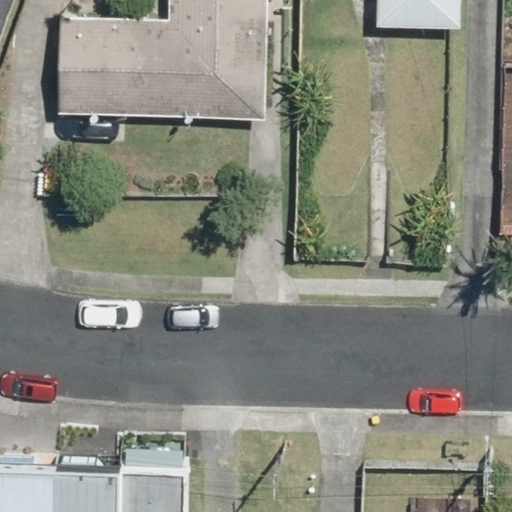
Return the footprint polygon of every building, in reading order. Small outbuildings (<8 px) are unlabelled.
[(0,0),(0,58),(20,0),(0,0)] [(181,0),(181,5),(66,3),(64,99),(277,103),(278,0),(181,0)] [(56,511),(57,476),(0,474),(0,511),(56,511)] [(115,511),(116,477),(57,476),(56,511),(115,511)] [(187,511),(188,478),(116,477),(115,511),(187,511)]
